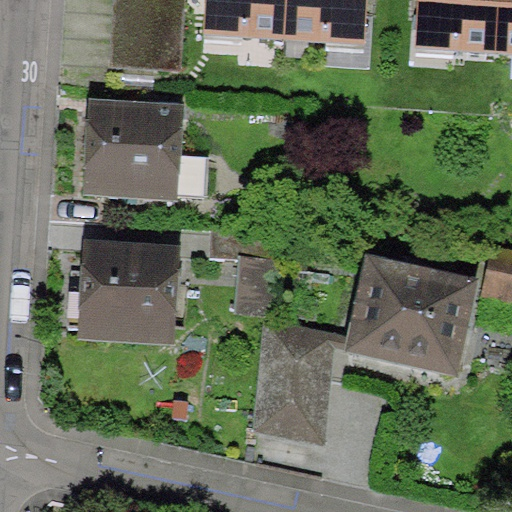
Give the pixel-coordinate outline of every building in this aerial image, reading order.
[(113,0),(111,68),(181,70),(184,0),(113,0)] [(209,0),(207,42),(370,53),(373,0),(209,0)] [(511,0),(421,0),(418,52),(511,58),(511,0)] [(186,110),(86,106),(82,202),(182,206),(186,110)] [(179,254),(84,248),(78,343),(174,348),(179,254)] [(511,251),(493,248),(482,300),(511,306),(511,251)] [(371,257),(346,362),(461,388),(485,283),(371,257)] [(279,262),(239,260),(234,315),(263,320),(274,322),(279,262)] [(263,320),(254,431),(326,447),(338,336),(274,322),(263,320)]
